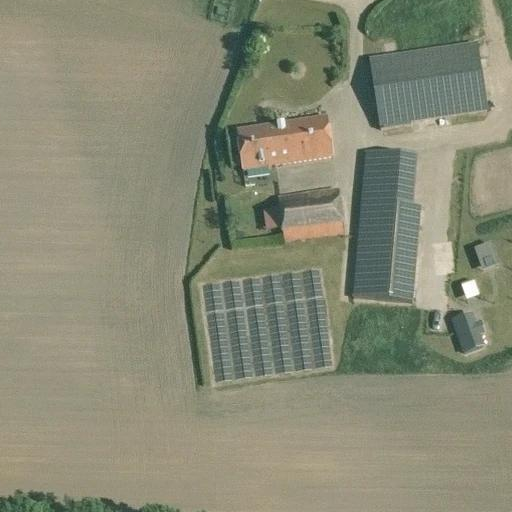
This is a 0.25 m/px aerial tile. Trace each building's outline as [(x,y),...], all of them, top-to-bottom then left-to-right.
[(370,62),(380,131),(410,127),(410,123),(486,112),(477,46),(370,62)] [(237,134),(243,173),(333,160),(328,120),(237,134)] [(353,299),(413,304),(421,209),(411,208),(415,158),(363,154),(359,206),(360,206),(353,299)] [(278,200),(284,243),(344,235),(338,191),(278,200)] [(505,288),(511,287),(511,237),(502,238),(505,288)] [(473,258),(472,241),(451,242),(451,259),(473,258)] [(347,256),(307,257),(308,277),(348,275),(347,256)] [(308,279),(305,258),(288,261),(290,282),(308,279)] [(471,316),(458,319),(461,331),(457,332),(459,342),(463,341),(466,352),(480,348),(477,337),(481,336),(478,326),(474,327),(471,316)]
